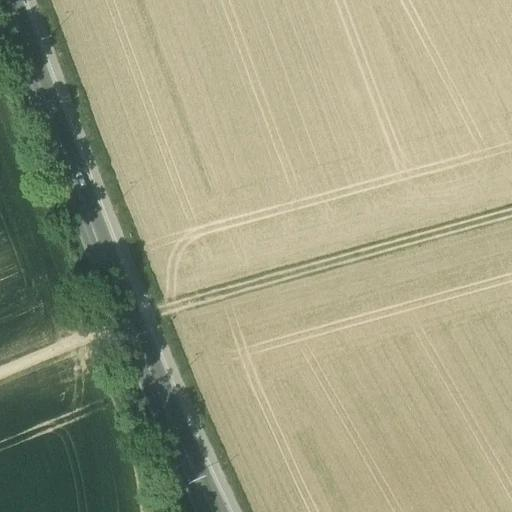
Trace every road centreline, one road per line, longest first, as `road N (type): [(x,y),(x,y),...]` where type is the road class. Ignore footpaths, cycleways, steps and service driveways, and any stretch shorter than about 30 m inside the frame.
road 1 (secondary): [(7,0),(94,235),(212,511)]
road 2 (track): [(511,213),(128,319),(0,373)]
